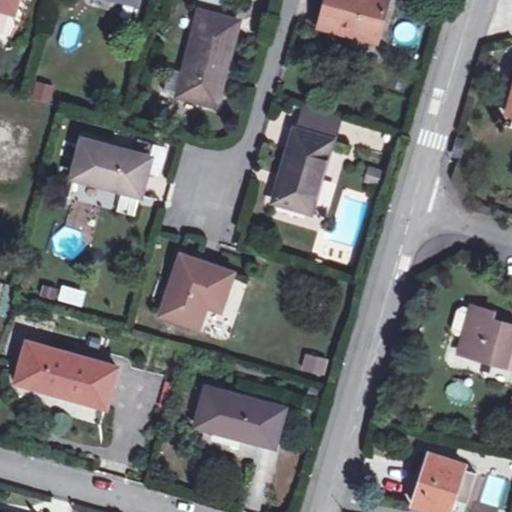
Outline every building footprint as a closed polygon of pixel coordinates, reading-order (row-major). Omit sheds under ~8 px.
[(19,0),(0,0),(0,8),(0,7),(16,12),(19,0)] [(388,0),(327,0),(320,25),(355,34),(356,31),(379,37),(388,0)] [(185,71),(179,95),(218,105),(236,38),(233,37),(237,22),(201,12),(185,71)] [(160,91),(179,95),(185,71),(167,66),(160,91)] [(47,102),(52,84),(31,79),(27,96),(47,102)] [(303,106),(296,130),(332,141),(339,115),(303,106)] [(332,141),(296,130),(273,202),(312,213),(332,141)] [(458,156),(464,140),(456,137),(450,153),(458,156)] [(139,195),(141,195),(151,159),(85,140),(74,177),(127,191),(139,195)] [(383,172),(370,168),(366,180),(379,184),(383,172)] [(134,214),(139,195),(127,191),(121,211),(134,214)] [(212,290),(226,295),(234,273),(183,256),(162,315),(199,327),(207,304),(212,290)] [(59,288),(45,285),(43,293),(57,296),(59,288)] [(221,309),(226,295),(212,290),(207,304),(221,309)] [(465,342),(473,311),(463,308),(456,311),(450,332),(455,339),(465,342)] [(473,311),(465,342),(461,355),(511,367),(511,325),(494,321),(496,314),(474,308),(473,311)] [(117,366),(27,344),(18,380),(52,389),(51,393),(107,406),(117,366)] [(306,353),(301,369),(321,375),(326,358),(306,353)] [(283,408),(207,388),(197,427),(259,442),(260,439),(275,443),(283,408)] [(415,506),(433,511),(451,511),(466,466),(432,455),(415,506)] [(481,506),(503,509),(507,480),(486,476),(481,506)]
